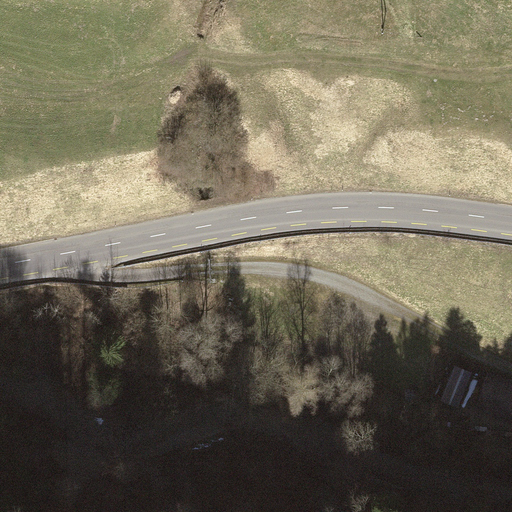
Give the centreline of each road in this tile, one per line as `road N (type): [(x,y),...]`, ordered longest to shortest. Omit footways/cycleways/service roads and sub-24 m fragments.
road 1 (tertiary): [(511,224),(328,210),(0,269)]
road 2 (track): [(50,260),(122,278),(241,267),(301,271),(350,286),(511,368)]
